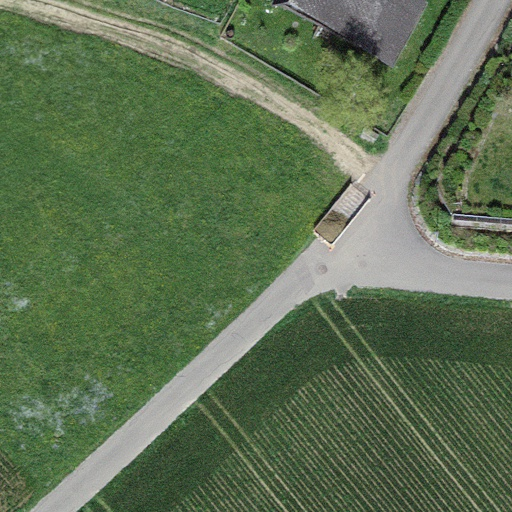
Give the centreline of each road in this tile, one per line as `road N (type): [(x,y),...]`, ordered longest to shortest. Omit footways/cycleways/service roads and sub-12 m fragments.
road 1 (residential): [(52,511),(318,263)]
road 2 (residential): [(318,263),(391,179),(494,0)]
road 3 (residential): [(511,281),(318,263)]
